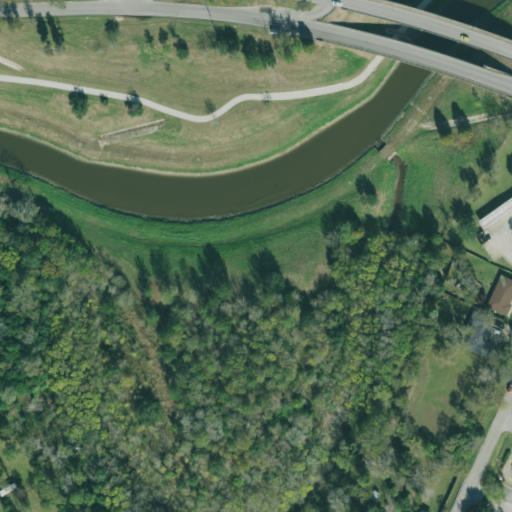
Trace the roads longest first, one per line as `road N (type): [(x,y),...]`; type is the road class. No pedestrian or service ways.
road 1 (secondary): [(0,8),(196,11),(332,33)]
road 2 (secondary): [(332,33),(505,85)]
road 3 (secondary): [(511,50),(359,2)]
road 4 (residential): [(459,511),(511,397)]
